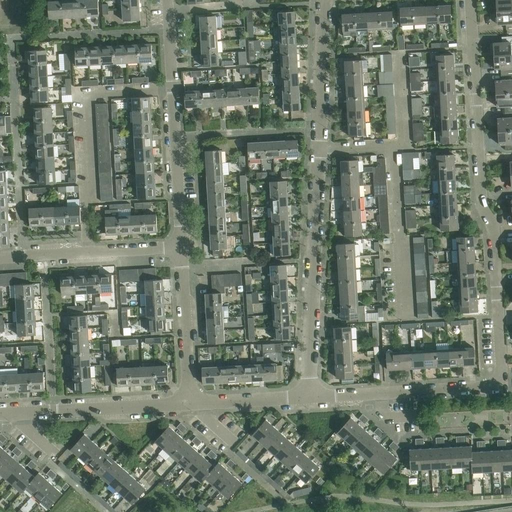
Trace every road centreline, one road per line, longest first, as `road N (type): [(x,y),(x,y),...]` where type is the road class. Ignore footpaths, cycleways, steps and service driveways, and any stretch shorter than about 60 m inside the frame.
road 1 (residential): [(309,397),(501,384),(495,230),(481,200),(471,0)]
road 2 (residential): [(90,253),(83,87),(171,81)]
road 3 (residential): [(309,397),(322,147)]
road 4 (residential): [(16,415),(193,404)]
road 5 (residential): [(404,313),(395,145)]
road 6 (residential): [(322,147),(325,0)]
road 7 (residential): [(193,404),(182,268)]
